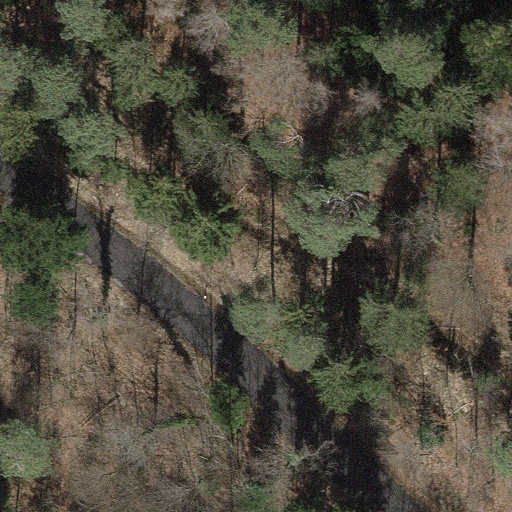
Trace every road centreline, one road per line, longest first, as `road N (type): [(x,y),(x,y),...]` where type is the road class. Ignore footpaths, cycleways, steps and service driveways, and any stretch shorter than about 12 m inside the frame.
road 1 (track): [(511,386),(395,281),(39,118),(0,108)]
road 2 (unclassified): [(0,173),(341,448),(401,511)]
